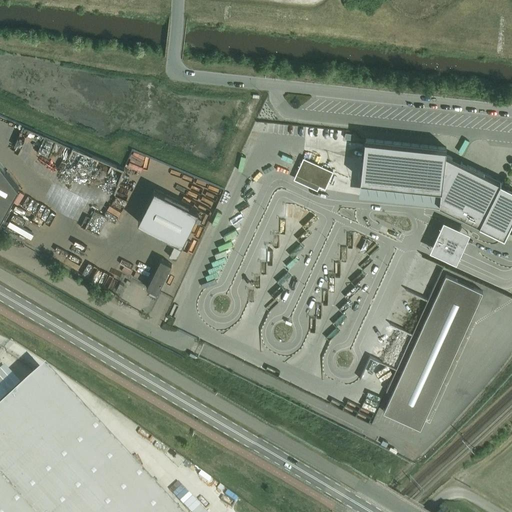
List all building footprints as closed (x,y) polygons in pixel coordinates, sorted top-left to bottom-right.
[(452,156),(445,152),(446,147),(365,138),(363,158),(361,178),(442,186),(440,201),(484,224),(486,221),(504,229),(511,212),(511,189),(499,184),(500,181),(461,161),(452,156)] [(315,170),(318,164),(309,160),(303,157),(295,175),(301,177),(307,166),(315,170)] [(0,218),(0,219),(19,187),(19,186),(0,162),(0,218)] [(333,171),(321,165),(313,183),(319,186),(323,177),(328,179),(333,171)] [(198,209),(154,187),(137,220),(176,240),(168,254),(175,258),(183,243),(181,242),(198,209)] [(456,249),(460,240),(446,233),(442,242),(456,249)] [(156,291),(171,262),(160,257),(146,286),(156,291)] [(446,274),(383,411),(420,427),(482,290),(446,274)] [(119,282),(116,290),(120,292),(124,285),(119,282)] [(179,372),(183,364),(151,348),(147,356),(179,372)] [(0,511),(170,511),(47,379),(0,422),(0,511)]
